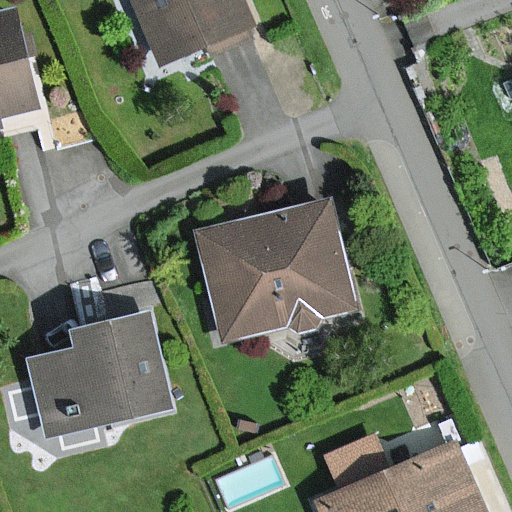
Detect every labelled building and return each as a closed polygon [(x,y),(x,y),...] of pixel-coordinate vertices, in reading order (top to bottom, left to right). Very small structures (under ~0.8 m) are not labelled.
[(239,0),(134,0),(161,62),(250,25),(239,0)] [(14,11),(0,14),(0,117),(37,109),(14,11)] [(331,199),(198,232),(224,340),(357,308),(331,199)] [(145,270),(68,294),(76,319),(152,295),(145,270)] [(168,406),(148,315),(76,331),(80,349),(34,359),(49,432),(168,406)] [(488,511),(459,443),(389,473),(375,438),(329,458),(343,492),(322,501),(326,511),(488,511)]
